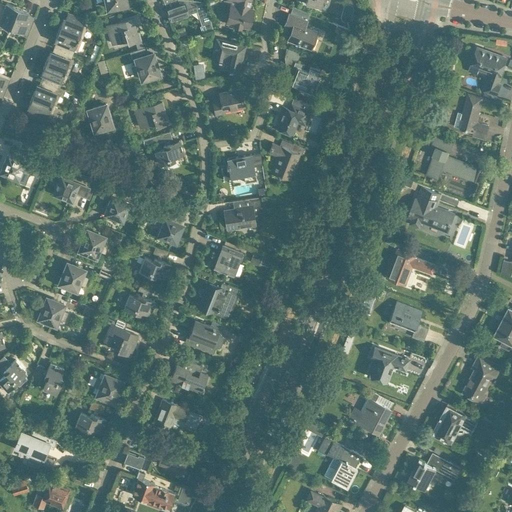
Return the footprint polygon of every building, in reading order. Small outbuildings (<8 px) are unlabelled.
[(128,4),(126,0),(106,0),(108,8),(128,4)] [(198,0),(163,0),(167,8),(166,8),(171,20),(190,13),(189,12),(198,9),(198,10),(199,10),(204,24),(204,25),(205,24),(207,30),(212,28),(206,8),(203,1),(198,0)] [(249,28),(253,9),(249,8),(250,0),(229,0),(232,1),(231,4),(227,23),(235,25),(234,26),(241,27),(241,26),(249,28)] [(306,0),(306,4),(321,8),(323,0),(306,0)] [(8,31),(18,7),(13,5),(6,3),(6,5),(0,3),(0,2),(0,24),(0,25),(8,31)] [(26,35),(34,16),(28,14),(29,12),(22,9),(23,9),(18,7),(8,31),(18,32),(26,35)] [(289,13),(284,25),(293,29),(292,32),(291,31),(288,39),(289,40),(311,49),(312,48),(311,48),(317,32),(318,32),(305,27),(307,20),(306,20),(309,13),(293,7),(291,14),(289,13)] [(87,26),(83,24),(85,19),(68,13),(65,18),(63,18),(61,23),(60,23),(58,29),(82,38),(87,26)] [(141,38),(137,25),(140,24),(138,15),(109,24),(111,31),(109,32),(112,43),(128,38),(129,41),(141,38)] [(78,50),(82,38),(58,29),(56,34),(57,34),(54,40),(56,41),(54,46),(73,54),(75,49),(78,50)] [(239,72),(245,45),(245,44),(216,37),(211,58),(221,61),(222,57),(231,59),(229,70),(239,72)] [(74,59),(71,58),(73,54),(54,46),(52,52),(50,51),(48,57),(47,57),(45,62),(69,71),(74,59)] [(477,49),(468,70),(477,74),(479,69),(490,73),(484,90),(485,91),(484,94),(495,99),(497,94),(501,84),(498,83),(507,58),(477,49)] [(159,68),(156,58),(155,58),(153,53),(136,58),(138,64),(131,66),(134,75),(140,73),(142,79),(159,74),(158,68),(159,68)] [(315,90),(321,77),(317,75),(320,69),(310,65),(308,70),(303,68),(304,64),(285,56),(284,57),(285,57),(286,69),(295,73),(294,75),(293,75),(292,78),(291,78),(288,85),(299,90),(299,88),(310,93),(312,88),(315,90)] [(109,71),(107,66),(105,59),(97,61),(101,73),(109,71)] [(69,71),(45,62),(43,67),(43,68),(41,73),(43,74),(41,80),(59,87),(61,82),(64,83),(69,71)] [(0,95),(2,96),(10,77),(1,74),(0,72),(0,95)] [(56,105),(61,92),(58,91),(59,87),(41,80),(39,85),(37,84),(34,90),(32,95),(56,105)] [(219,92),(220,96),(220,98),(213,99),(216,114),(224,112),(223,110),(245,105),(241,87),(219,92)] [(489,125),(477,122),(483,96),(468,92),(463,112),(458,111),(455,125),(461,127),(461,128),(473,131),(472,136),(484,139),(486,132),(487,133),(489,125)] [(51,116),(56,105),(32,95),(30,101),(28,107),(30,108),(27,113),(45,120),(47,115),(51,116)] [(168,121),(165,108),(168,107),(166,99),(137,108),(139,115),(137,116),(140,126),(156,122),(156,125),(168,121)] [(278,120),(275,125),(277,126),(276,127),(278,128),(278,130),(285,133),(285,131),(294,134),(298,122),(306,125),(312,110),(306,108),(295,103),(292,102),(291,102),(290,106),(289,109),(282,106),(278,118),(280,119),(279,120),(278,120)] [(111,119),(108,109),(107,109),(106,104),(88,109),(90,115),(84,117),(86,126),(93,124),(95,130),(112,125),(110,119),(111,119)] [(172,138),(170,131),(157,135),(143,139),(144,141),(142,142),(143,144),(145,143),(146,146),(159,142),(172,138)] [(482,166),(448,155),(450,151),(451,151),(455,141),(454,141),(454,140),(436,133),(429,152),(434,154),(426,175),(437,179),(438,177),(439,178),(443,168),(475,180),(476,181),(482,166)] [(290,179),(300,153),(302,154),(305,147),(282,138),(280,145),(273,142),(269,151),(279,155),(272,172),(290,179)] [(174,156),(184,153),(180,140),(163,145),(164,148),(155,150),(159,164),(166,162),(168,169),(176,166),(174,159),(175,159),(174,156)] [(4,161),(0,171),(18,179),(17,181),(25,184),(30,173),(32,167),(41,170),(48,153),(26,144),(21,159),(10,154),(7,153),(6,157),(4,161)] [(257,180),(254,166),(262,164),(261,152),(227,159),(228,165),(226,165),(227,167),(228,167),(230,176),(244,174),(245,182),(257,180)] [(87,191),(92,178),(73,171),(71,177),(61,173),(54,193),(64,197),(72,200),(78,187),(87,191)] [(261,187),(268,185),(267,179),(260,180),(261,187)] [(123,221),(131,201),(121,197),(124,191),(105,184),(100,196),(109,200),(104,213),(112,217),(123,221)] [(266,186),(258,188),(260,196),(267,195),(266,186)] [(448,232),(455,214),(437,207),(431,204),(433,197),(435,198),(437,191),(421,186),(419,192),(417,197),(416,196),(408,216),(412,218),(410,223),(420,227),(422,222),(448,232)] [(271,199),(248,203),(248,207),(225,210),(225,211),(226,211),(229,227),(227,227),(228,227),(257,223),(265,212),(265,207),(272,206),(271,199)] [(180,232),(184,224),(170,219),(174,209),(161,204),(154,223),(161,226),(158,235),(176,243),(181,232),(180,232)] [(109,244),(104,242),(106,236),(88,229),(85,234),(84,234),(80,244),(81,244),(79,249),(98,257),(100,251),(105,253),(109,244)] [(241,263),(245,253),(223,244),(213,267),(233,275),(238,262),(241,263)] [(166,258),(169,251),(156,246),(153,252),(166,258)] [(435,264),(416,257),(416,256),(396,249),(398,250),(391,268),(389,267),(385,276),(405,284),(412,266),(432,273),(435,264)] [(259,264),(262,254),(254,251),(250,261),(259,264)] [(165,276),(170,264),(154,257),(153,260),(144,256),(139,269),(155,276),(156,273),(165,276)] [(113,271),(116,264),(104,259),(101,267),(113,271)] [(511,276),(511,273),(511,261),(504,259),(501,271),(511,276)] [(89,277),(84,275),(86,269),(68,262),(66,267),(65,267),(61,277),(62,277),(59,282),(78,290),(80,284),(85,286),(89,277)] [(110,278),(113,271),(101,267),(99,274),(110,278)] [(229,318),(239,293),(238,292),(239,288),(228,283),(226,288),(207,281),(200,301),(197,306),(202,308),(229,318)] [(153,288),(141,283),(138,289),(151,294),(153,288)] [(150,314),(155,301),(139,295),(138,297),(129,294),(124,306),(140,313),(141,310),(150,314)] [(68,312),(63,310),(66,304),(47,297),(45,302),(44,302),(40,311),(41,312),(39,317),(57,325),(60,319),(65,321),(68,312)] [(417,323),(422,310),(397,300),(389,320),(414,330),(412,336),(423,340),(428,328),(417,323)] [(95,316),(98,308),(87,304),(84,311),(95,316)] [(511,308),(510,307),(496,334),(504,338),(501,345),(509,349),(511,344),(511,308)] [(187,335),(184,342),(213,353),(216,347),(221,346),(225,337),(219,331),(220,330),(218,329),(221,324),(212,320),(210,326),(195,320),(189,336),(187,335)] [(111,331),(108,330),(104,340),(119,346),(118,349),(130,354),(135,341),(138,343),(141,335),(114,324),(111,331)] [(409,359),(374,346),(370,358),(373,359),(368,375),(386,382),(393,365),(405,370),(409,359)] [(486,391),(494,376),(496,377),(502,366),(479,353),(473,366),(476,367),(463,390),(484,401),(488,392),(486,391)] [(5,355),(0,359),(0,373),(2,376),(0,377),(0,381),(8,390),(16,382),(19,386),(27,378),(25,376),(27,374),(24,371),(25,369),(16,359),(10,365),(7,362),(8,360),(4,356),(5,356),(5,355)] [(208,374),(200,371),(202,365),(179,356),(170,379),(181,383),(182,383),(201,390),(202,387),(203,388),(204,386),(203,386),(208,374)] [(56,393),(62,377),(60,376),(63,367),(51,362),(44,377),(47,378),(43,387),(56,393)] [(44,366),(38,363),(32,376),(39,379),(44,366)] [(117,396),(121,386),(120,386),(122,380),(105,374),(103,379),(96,377),(93,386),(99,388),(97,394),(114,401),(116,395),(117,396)] [(77,394),(80,387),(68,382),(66,390),(77,394)] [(391,408),(369,396),(362,410),(355,406),(350,417),(379,432),(391,408)] [(452,397),(448,404),(441,416),(440,417),(442,418),(435,433),(452,442),(457,433),(459,433),(461,433),(463,433),(464,432),(465,430),(471,433),(478,421),(466,415),(467,415),(471,407),(452,397)] [(185,421),(189,409),(177,405),(177,404),(175,403),(175,404),(162,399),(153,421),(170,428),(174,417),(185,421)] [(102,412),(105,406),(92,401),(89,407),(102,412)] [(101,432),(106,419),(91,412),(90,415),(81,411),(76,424),(91,431),(92,428),(101,432)] [(311,420),(308,425),(318,430),(320,425),(311,420)] [(21,432),(15,447),(27,452),(26,456),(41,462),(37,470),(51,468),(54,459),(50,457),(44,455),(47,449),(48,446),(54,448),(57,439),(33,430),(31,435),(21,432)] [(352,473),(361,455),(326,436),(325,437),(324,437),(318,449),(329,455),(332,450),(343,456),(342,459),(341,459),(331,478),(347,486),(353,474),(352,473)] [(182,459),(185,450),(156,439),(153,448),(147,446),(147,447),(162,452),(158,462),(165,464),(164,468),(174,472),(175,468),(182,471),(186,460),(182,459)] [(201,449),(199,454),(203,455),(202,458),(211,461),(214,454),(201,449)] [(144,457),(128,451),(124,462),(140,468),(144,457)] [(455,482),(462,469),(434,454),(429,464),(425,461),(425,462),(419,459),(409,479),(426,488),(435,472),(455,482)] [(169,507),(175,492),(154,485),(155,483),(143,479),(145,473),(138,471),(136,477),(138,477),(132,494),(148,500),(147,503),(161,508),(162,505),(169,507)] [(63,506),(69,490),(48,481),(47,483),(42,481),(36,492),(36,493),(37,492),(43,494),(41,498),(63,506)] [(29,490),(26,482),(15,485),(15,486),(13,487),(15,494),(17,493),(18,494),(29,490)] [(181,482),(182,493),(192,492),(192,482),(181,482)] [(336,511),(341,503),(324,494),(324,495),(310,488),(305,498),(318,504),(314,511),(336,511)]
